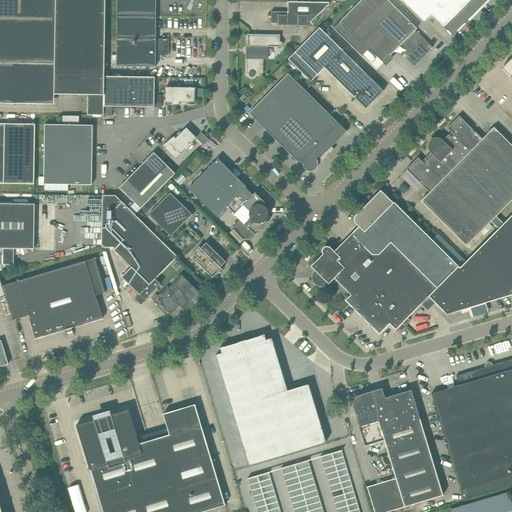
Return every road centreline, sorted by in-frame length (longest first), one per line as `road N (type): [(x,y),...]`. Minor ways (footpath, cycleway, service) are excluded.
road 1 (unclassified): [(255,275),(335,355),(355,363),(511,321)]
road 2 (unclassified): [(255,275),(186,338),(5,395)]
road 3 (unclassified): [(314,214),(511,17)]
road 4 (unclassified): [(314,214),(225,124),(221,0)]
road 5 (unknown): [(186,338),(233,507)]
road 6 (unclassified): [(40,511),(5,395)]
